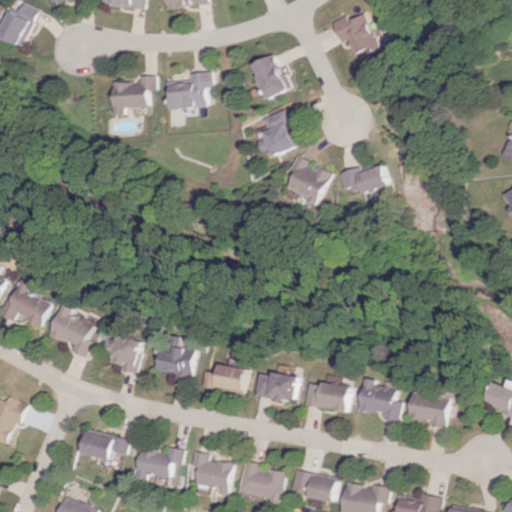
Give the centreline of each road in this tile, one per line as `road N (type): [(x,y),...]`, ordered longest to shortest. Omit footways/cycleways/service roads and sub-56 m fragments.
road 1 (residential): [(0,348),(72,387),(138,405),(476,471)]
road 2 (residential): [(310,0),(200,41),(74,50)]
road 3 (residential): [(295,11),(353,132)]
road 4 (residential): [(26,511),(72,387)]
